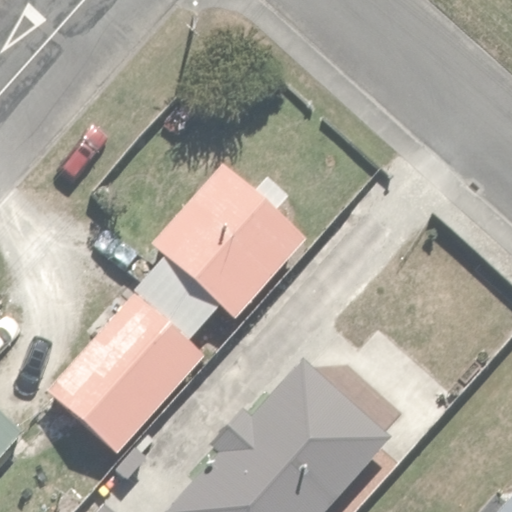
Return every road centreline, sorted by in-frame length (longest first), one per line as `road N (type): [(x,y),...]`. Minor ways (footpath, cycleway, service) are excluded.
road 1 (residential): [(358,0),(511,140)]
road 2 (residential): [(0,94),(83,0)]
